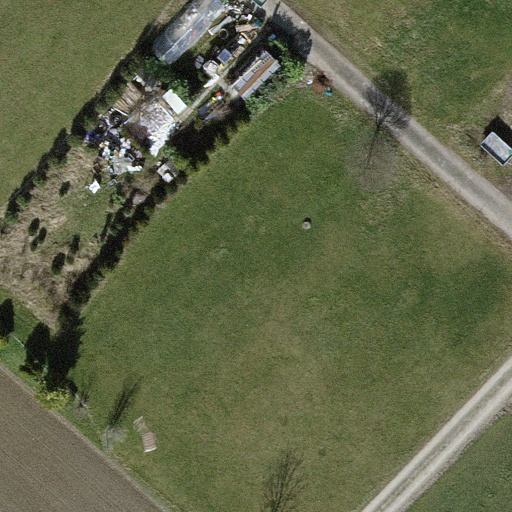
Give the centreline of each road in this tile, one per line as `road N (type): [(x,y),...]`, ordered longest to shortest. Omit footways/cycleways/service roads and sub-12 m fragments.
road 1 (track): [(511,222),(259,0)]
road 2 (track): [(380,511),(511,376)]
